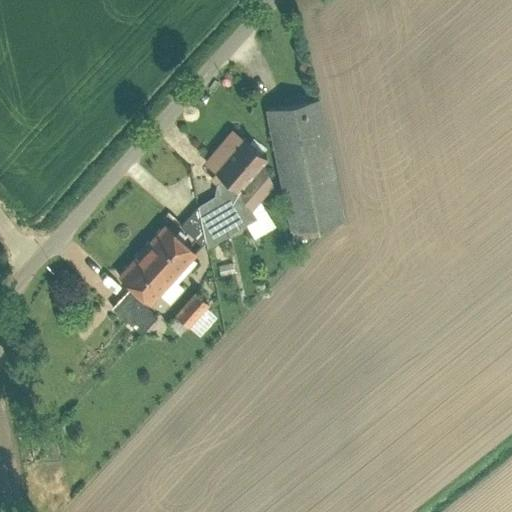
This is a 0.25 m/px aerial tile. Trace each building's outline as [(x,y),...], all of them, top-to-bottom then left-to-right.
[(307,93),(268,100),(294,235),(333,227),(307,93)] [(260,160),(240,144),(217,173),(237,189),(260,160)] [(229,198),(196,218),(209,239),(242,220),(229,198)] [(196,241),(170,215),(129,255),(141,268),(124,286),(146,308),(167,288),(158,278),(196,241)] [(161,316),(179,332),(207,301),(187,283),(180,292),(181,293),(161,316)]
